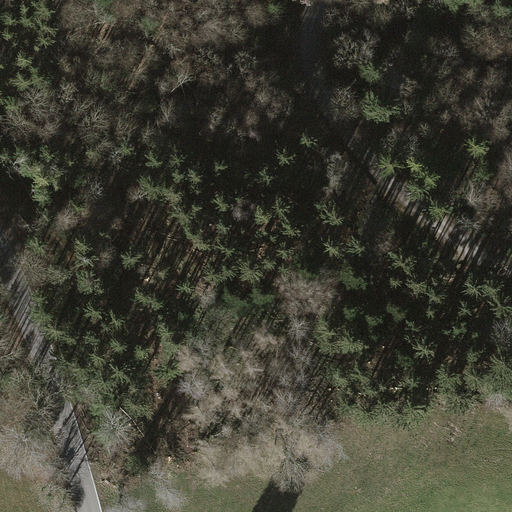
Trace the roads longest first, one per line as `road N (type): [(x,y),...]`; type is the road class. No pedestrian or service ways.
road 1 (track): [(511,277),(418,207),(344,129),(304,62),(304,23),(323,0)]
road 2 (tertiary): [(0,249),(29,314),(90,511)]
